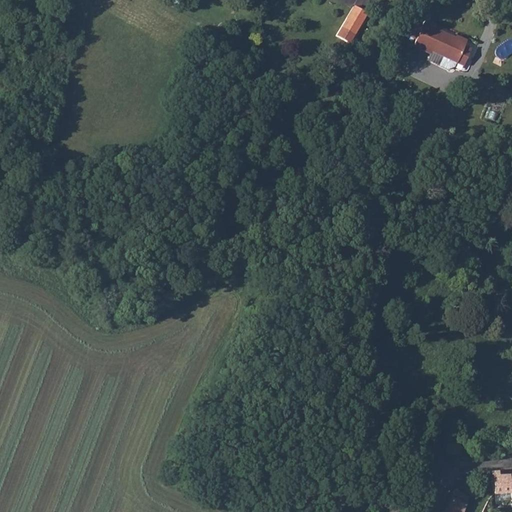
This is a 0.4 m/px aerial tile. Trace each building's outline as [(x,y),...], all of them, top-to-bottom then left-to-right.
[(356,6),(354,11),(364,15),(366,11),(356,6)] [(354,11),(349,9),(345,16),(349,18),(354,11)] [(349,18),(345,16),(340,25),(354,33),(364,15),(354,11),(349,18)] [(417,45),(427,19),(425,18),(413,44),(417,45)] [(456,59),(458,60),(466,43),(463,42),(464,40),(454,35),(455,34),(441,28),(442,25),(427,19),(417,45),(431,51),(432,49),(443,53),(456,59)] [(466,43),(458,60),(463,62),(471,46),(466,43)] [(454,64),(456,59),(443,53),(438,63),(447,67),(454,64)] [(511,472),(497,475),(496,466),(490,466),(492,492),(509,491),(509,501),(511,502),(511,472)] [(471,497),(460,490),(455,487),(445,507),(453,511),(458,511),(460,509),(465,510),(471,497)] [(492,502),(509,501),(509,491),(492,492),(492,502)]
